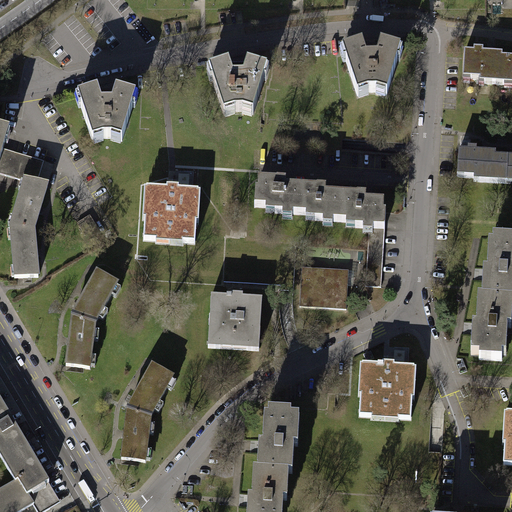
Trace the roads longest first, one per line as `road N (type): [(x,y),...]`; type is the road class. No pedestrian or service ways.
road 1 (residential): [(430,35),(405,25),(305,30),(34,81)]
road 2 (residential): [(137,511),(229,412),(270,383),(415,312)]
road 3 (residential): [(415,312),(430,35)]
road 4 (secondary): [(106,511),(0,334)]
road 5 (residential): [(415,312),(464,431),(463,497)]
